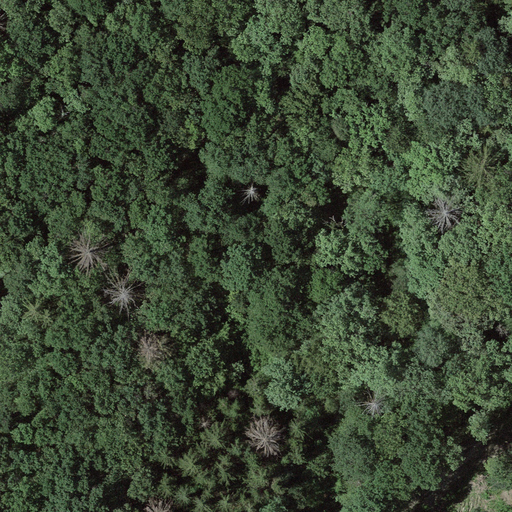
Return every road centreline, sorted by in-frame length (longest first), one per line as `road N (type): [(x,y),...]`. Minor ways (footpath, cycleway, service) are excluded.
road 1 (track): [(266,511),(424,285),(498,151)]
road 2 (track): [(401,511),(467,446),(511,422)]
